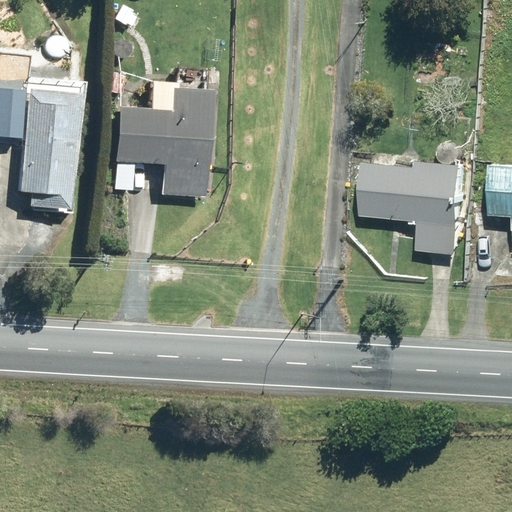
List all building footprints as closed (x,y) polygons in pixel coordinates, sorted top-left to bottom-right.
[(107,73),(107,94),(121,94),(121,74),(107,73)] [(118,108),(115,163),(116,163),(114,191),(131,192),(133,164),(162,166),(160,196),(204,199),(210,92),(176,90),(176,85),(150,83),(148,110),(118,108)] [(0,146),(24,148),(20,195),(32,196),(31,208),(66,212),(68,212),(78,97),(29,92),(29,94),(28,110),(0,107),(0,146)] [(424,226),(421,254),(462,257),(470,167),(424,163),(424,167),(373,162),(368,217),(416,221),(416,226),(424,226)] [(511,167),(499,167),(496,217),(511,218),(511,167)]
